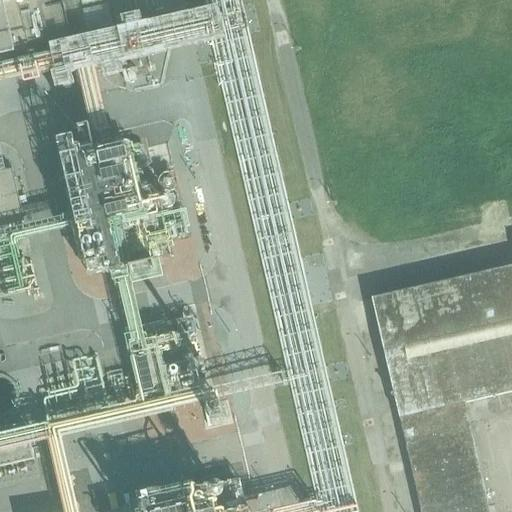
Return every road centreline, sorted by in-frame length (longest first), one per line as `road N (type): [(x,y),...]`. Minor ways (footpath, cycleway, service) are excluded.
road 1 (unknown): [(293,511),(197,87)]
road 2 (unknown): [(69,0),(98,107),(197,87)]
